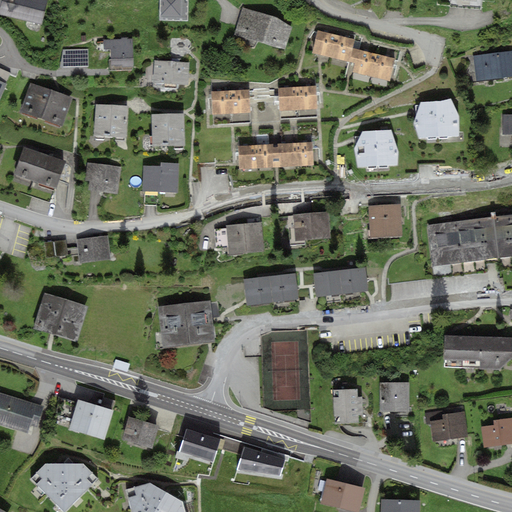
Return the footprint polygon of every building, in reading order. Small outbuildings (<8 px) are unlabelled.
[(51,0),(0,0),(0,6),(1,6),(0,11),(0,14),(45,25),(51,0)] [(189,0),(160,0),(160,22),(189,23),(189,0)] [(294,29),(243,13),(236,33),(287,50),(294,29)] [(359,41),(322,33),(317,55),(354,63),(359,41)] [(136,42),(110,43),(111,70),(136,70),(136,42)] [(87,48),(62,49),(63,69),(88,69),(87,48)] [(394,84),(399,61),(360,52),(354,74),(394,84)] [(511,54),(476,59),(479,85),(511,80),(511,54)] [(191,66),(157,63),(156,84),(190,87),(191,66)] [(76,100),(35,86),(25,114),(66,128),(76,100)] [(318,89),(283,91),(284,115),(320,113),(318,89)] [(253,91),(215,94),(217,120),(255,117),(253,91)] [(421,106),(422,140),(463,139),(462,105),(421,106)] [(130,109),(98,107),(96,140),(128,142),(130,109)] [(189,117),(152,118),(152,150),(189,149),(189,117)] [(397,132),(362,133),(364,171),(399,170),(397,132)] [(282,148),(283,168),(319,166),(318,146),(282,148)] [(280,147),(239,148),(240,169),(280,167),(280,147)] [(69,163),(27,149),(17,178),(60,192),(69,163)] [(121,167),(90,164),(87,192),(118,195),(121,167)] [(180,167),(147,166),(146,195),(179,196),(180,167)] [(406,205),(372,208),(375,242),(409,239),(406,205)] [(296,218),(299,243),(334,240),(332,215),(296,218)] [(511,218),(429,228),(434,269),(511,259),(511,218)] [(263,224),(230,228),(233,256),(267,252),(263,224)] [(109,237),(78,241),(81,266),(112,262),(109,237)] [(68,242),(49,244),(50,262),(70,260),(68,242)] [(320,299),(374,294),(371,269),(317,275),(320,299)] [(297,277),(247,281),(249,307),(299,303),(297,277)] [(88,308),(47,296),(37,329),(78,342),(88,308)] [(213,302),(161,308),(165,348),(218,342),(213,302)] [(511,340),(448,339),(448,364),(511,366),(511,340)] [(411,414),(410,385),(382,386),(383,415),(411,414)] [(362,392),(335,393),(337,425),(364,424),(362,392)] [(46,408),(0,393),(0,425),(36,437),(46,408)] [(119,413),(82,401),(72,430),(109,443),(119,413)] [(430,420),(434,446),(470,440),(465,414),(430,420)] [(162,428),(133,419),(125,443),(155,452),(162,428)] [(511,421),(484,425),(487,451),(511,448),(511,421)] [(239,449),(185,432),(177,458),(231,475),(239,449)] [(50,466),(33,481),(64,511),(70,511),(101,481),(87,466),(50,466)] [(361,511),(367,492),(331,482),(324,505),(348,511),(361,511)] [(154,487),(128,493),(133,511),(187,511),(186,505),(154,487)] [(422,511),(423,503),(385,502),(384,511),(422,511)]
